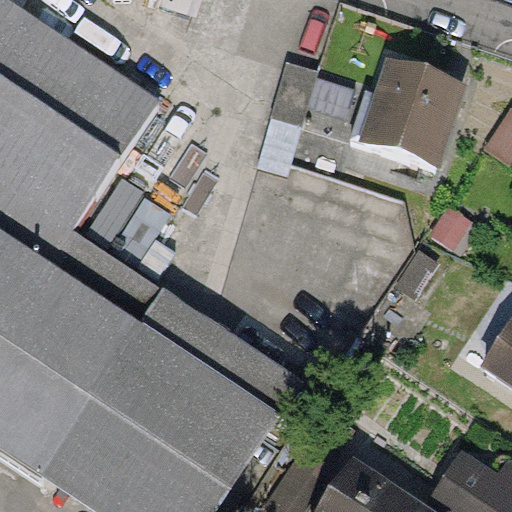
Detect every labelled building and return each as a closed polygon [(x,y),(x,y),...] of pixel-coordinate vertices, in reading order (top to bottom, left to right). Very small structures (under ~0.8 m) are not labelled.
[(0,0),(0,447),(100,511),(243,511),(324,388),(92,239),(178,105),(14,0),(0,0)] [(360,142),(372,87),(289,68),(265,168),(296,175),(306,130),(360,142)] [(471,94),(396,68),(370,144),(446,169),(471,94)] [(511,328),(483,373),(511,392),(511,328)] [(511,511),(511,490),(462,457),(429,508),(358,462),(325,511),(511,511)]
